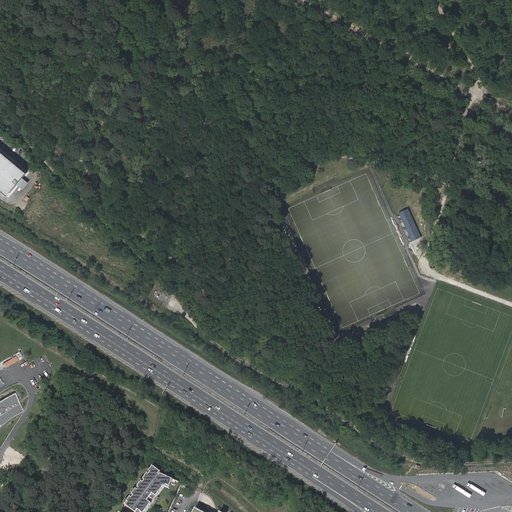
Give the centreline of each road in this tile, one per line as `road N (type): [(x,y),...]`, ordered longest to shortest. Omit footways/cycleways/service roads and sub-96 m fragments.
road 1 (track): [(511,460),(433,468),(408,460),(230,354),(196,327),(165,283),(0,111)]
road 2 (motorway): [(310,446),(0,246)]
road 3 (motorway): [(0,269),(299,460)]
road 4 (track): [(0,317),(147,406),(151,445),(200,476),(192,497)]
road 5 (track): [(302,0),(511,112)]
road 6 (motorway): [(413,511),(310,446)]
